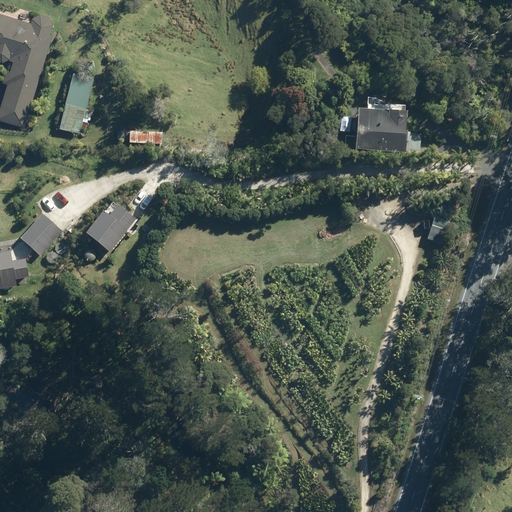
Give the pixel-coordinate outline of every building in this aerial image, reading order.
[(0,106),(0,118),(24,126),(53,34),(50,33),(54,23),(50,15),(41,13),(33,16),(31,21),(0,11),(0,59),(3,60),(10,57),(15,58),(0,106)] [(79,132),(95,77),(75,71),(60,127),(79,132)] [(410,112),(360,109),(358,149),(408,152),(410,112)] [(131,143),(155,144),(156,132),(131,131),(131,143)] [(459,203),(442,198),(435,220),(453,225),(459,203)] [(112,215),(106,211),(89,233),(101,242),(111,253),(138,219),(127,210),(120,205),(112,215)] [(43,214),(22,238),(42,256),(63,231),(43,214)] [(0,289),(18,286),(17,280),(30,277),(27,259),(13,261),(12,251),(0,252),(0,289)]
